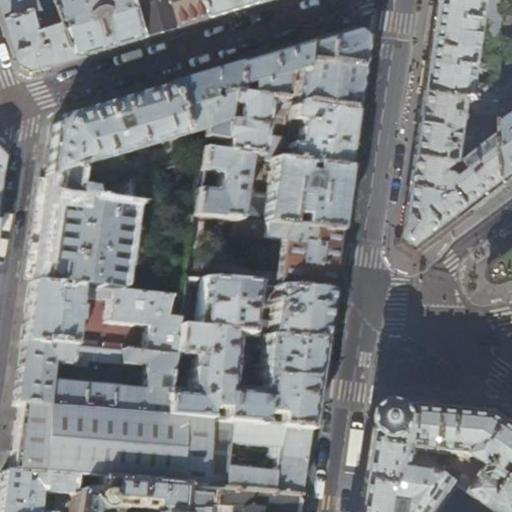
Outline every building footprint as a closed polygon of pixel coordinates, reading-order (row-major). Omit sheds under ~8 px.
[(0,0),(7,22),(38,13),(57,7),(55,0),(44,0),(40,1),(40,0),(0,0)] [(137,0),(55,0),(57,7),(64,25),(77,59),(119,47),(149,38),(137,0)] [(137,0),(149,38),(160,34),(180,29),(172,0),(137,0)] [(172,0),(180,29),(196,24),(211,19),(206,0),(172,0)] [(206,0),(211,19),(241,10),(259,5),(257,0),(206,0)] [(449,0),(439,6),(433,48),(426,92),(495,103),(497,103),(499,99),(505,88),(482,85),(482,93),(475,95),(483,39),(498,41),(503,0),(449,0)] [(38,13),(7,22),(14,44),(21,65),(35,72),(52,67),(77,59),(64,25),(44,32),(38,13)] [(314,41),(230,66),(229,96),(274,103),(276,78),(294,73),(291,99),(285,98),(284,104),(351,114),(356,80),(362,39),(352,30),(314,41)] [(194,77),(160,87),(175,139),(200,132),(199,139),(216,141),(219,123),(221,106),(223,95),(229,96),(230,66),(194,77)] [(65,172),(175,139),(160,87),(100,105),(59,117),(51,128),(43,178),(50,176),(65,172)] [(496,117),(495,103),(426,92),(417,156),(404,242),(416,251),(419,248),(470,211),(505,185),(499,137),(465,163),(464,162),(463,165),(465,165),(469,172),(459,180),(458,178),(454,175),(451,174),(449,174),(449,170),(458,164),(460,164),(461,154),(472,147),(474,138),(464,137),(467,113),(496,117)] [(221,142),(220,154),(242,157),(247,158),(254,159),(271,161),(343,171),(347,141),(351,114),(284,104),(274,103),(229,96),(223,95),(221,106),(233,108),(231,125),(219,123),(216,141),(221,142)] [(511,114),(499,99),(497,103),(495,103),(496,117),(499,137),(505,185),(511,179),(511,114)] [(238,194),(242,157),(220,154),(198,151),(194,173),(212,175),(215,178),(213,193),(209,195),(192,192),(188,217),(233,222),(333,233),(339,198),(343,171),(271,161),(266,197),(238,194)] [(253,168),(254,159),(247,158),(246,167),(253,168)] [(135,172),(137,177),(173,166),(173,161),(135,172)] [(65,172),(50,176),(45,211),(33,284),(110,292),(124,181),(77,196),(62,193),(65,172)] [(470,211),(419,248),(422,252),(473,214),(470,211)] [(329,264),(333,233),(233,222),(231,236),(279,241),(275,275),(181,260),(179,280),(325,293),(329,264)] [(511,253),(485,274),(490,284),(511,280),(511,253)] [(177,299),(176,299),(173,320),(171,329),(231,335),(261,338),(317,344),(321,319),(325,293),(179,280),(177,299)] [(173,320),(158,318),(160,297),(110,292),(33,284),(28,284),(24,310),(20,344),(167,358),(167,355),(171,329),(173,320)] [(226,390),(231,335),(171,329),(167,355),(190,357),(189,370),(186,370),(184,393),(162,392),(158,417),(158,418),(304,432),(310,392),(317,344),(261,338),(257,378),(258,379),(256,393),(226,390)] [(167,361),(167,358),(20,344),(15,372),(11,406),(15,406),(158,417),(162,392),(165,369),(167,361)] [(378,432),(377,432),(371,470),(364,511),(433,511),(452,485),(493,511),(511,511),(511,421),(496,411),(413,403),(410,405),(408,405),(403,402),(398,401),(392,402),(386,405),(381,410),(378,417),(378,423),(379,428),(379,430),(377,431),(378,432)] [(15,407),(10,445),(6,470),(5,473),(70,480),(93,481),(294,498),(299,468),(304,432),(158,418),(158,417),(15,406),(15,407)] [(65,511),(68,495),(70,480),(5,473),(1,473),(0,478),(0,511),(65,511)] [(92,492),(68,495),(65,511),(100,511),(101,511),(102,509),(102,508),(146,511),(147,511),(292,511),(294,498),(93,481),(92,492)]
